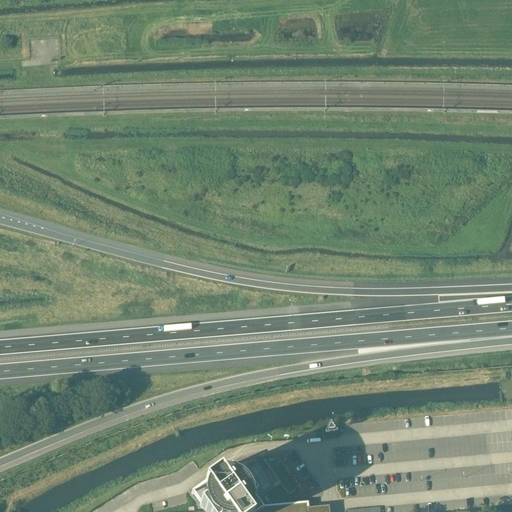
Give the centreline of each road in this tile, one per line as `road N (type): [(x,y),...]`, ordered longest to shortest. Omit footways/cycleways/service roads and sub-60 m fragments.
road 1 (motorway): [(0,462),(147,404),(250,376),(511,334)]
road 2 (motorway): [(511,292),(264,288),(0,221)]
road 3 (motorway): [(511,304),(0,348)]
road 4 (motorway): [(0,371),(511,328)]
